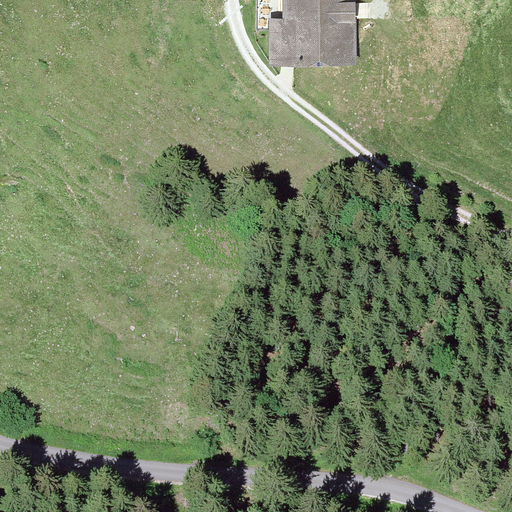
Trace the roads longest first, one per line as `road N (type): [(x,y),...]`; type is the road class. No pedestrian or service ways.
road 1 (unclassified): [(0,438),(401,492),(457,511)]
road 2 (track): [(511,243),(424,198),(259,71),(236,0)]
